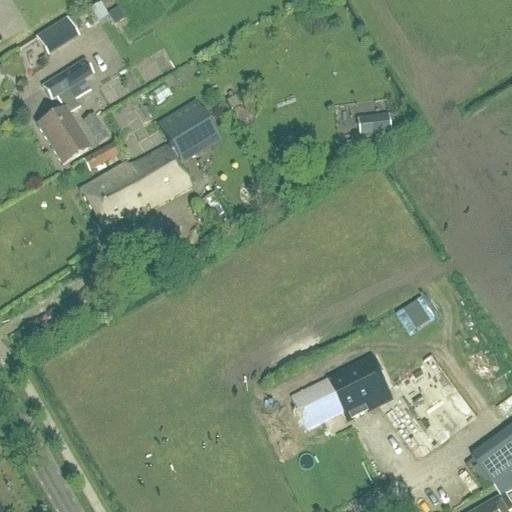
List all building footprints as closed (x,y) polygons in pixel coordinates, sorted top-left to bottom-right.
[(58,56),(75,43),(62,27),(46,40),(58,56)] [(74,51),(86,68),(98,60),(86,42),(74,51)] [(106,106),(125,98),(114,71),(94,80),(106,106)] [(75,104),(84,98),(68,73),(41,90),(50,104),(55,101),(63,114),(36,129),(61,169),(87,154),(74,133),(76,132),(68,118),(79,111),(75,104)] [(147,208),(149,210),(190,189),(174,164),(215,139),(194,104),(156,127),(168,148),(127,171),(125,167),(78,194),(103,232),(123,218),(126,222),(138,216),(137,213),(147,208)] [(362,122),(366,137),(394,130),(390,115),(362,122)] [(108,140),(104,134),(93,117),(83,124),(97,147),(108,140)] [(89,175),(107,165),(100,153),(82,163),(89,175)] [(217,225),(229,216),(220,205),(208,214),(217,225)] [(373,363),(292,401),(307,434),(343,417),(347,425),(392,404),(373,363)] [(511,433),(466,464),(486,492),(511,477),(511,433)] [(504,511),(498,502),(481,511),(504,511)]
